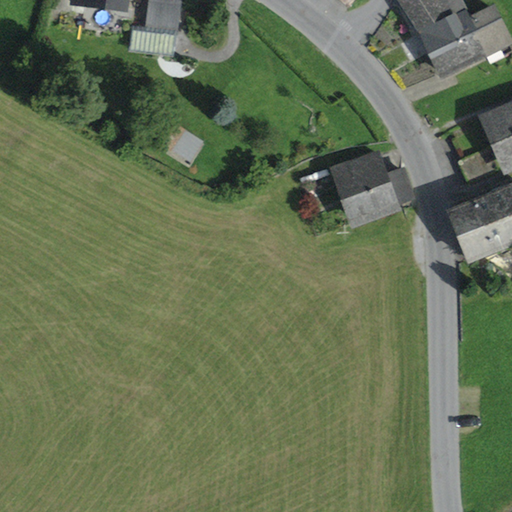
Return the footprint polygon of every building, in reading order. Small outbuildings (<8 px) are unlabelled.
[(72,0),(72,2),(124,9),(125,0),(149,0),(146,27),(177,31),(181,0),(72,0)] [(402,0),(423,31),(466,11),(460,0),(402,0)] [(508,41),(492,9),(470,19),(475,29),(432,50),(443,74),(486,54),(494,49),(494,48),(508,41)] [(466,11),(423,31),(432,50),(475,29),(470,19),(466,11)] [(486,54),(490,62),(511,51),(511,50),(508,41),(494,48),(494,49),(486,54)] [(511,106),(486,118),(497,142),(511,135),(511,106)] [(169,122),(158,140),(170,148),(181,130),(169,122)] [(511,135),(497,142),(507,166),(511,164),(511,135)] [(462,160),(472,182),(499,170),(490,148),(462,160)] [(402,170),(384,176),(376,153),(335,168),(353,219),(376,211),(394,205),(412,198),(402,170)] [(511,186),(450,212),(460,236),(511,214),(511,186)] [(378,218),(396,212),(394,205),(376,211),(378,218)] [(470,260),(511,242),(511,214),(460,236),(470,260)]
